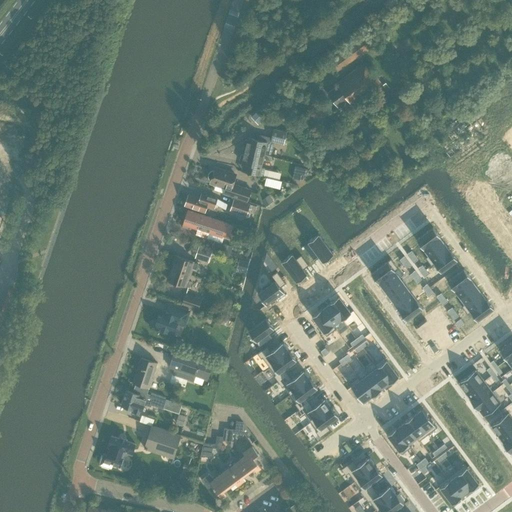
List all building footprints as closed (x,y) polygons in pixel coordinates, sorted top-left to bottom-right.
[(449,1),(424,19),(431,27),(455,9),(449,1)] [(367,33),(329,61),(338,74),(376,46),(367,33)] [(375,91),(379,97),(389,89),(385,84),(383,86),(371,69),(369,71),(364,64),(337,84),(338,86),(328,93),(339,108),(340,107),(345,113),(375,91)] [(489,103),(484,107),(491,117),(496,113),(504,124),(507,122),(509,123),(511,120),(511,112),(502,100),(492,107),(489,103)] [(258,110),(253,115),(260,123),(265,118),(258,110)] [(464,113),(435,135),(452,156),(480,134),(464,113)] [(246,147),(245,150),(270,156),(273,141),(283,144),(287,132),(274,129),(272,137),(258,133),(257,140),(248,138),(248,140),(245,140),(244,145),(246,147)] [(272,156),(270,156),(245,150),(244,155),(241,155),(240,160),(242,162),(240,171),(263,177),(265,168),(261,167),(264,158),(265,158),(265,160),(270,161),(272,156)] [(295,166),(292,178),(301,180),(309,169),(295,166)] [(233,184),(236,175),(216,168),(215,171),(213,171),(210,172),(209,174),(209,177),(210,179),(212,180),(211,183),(226,188),(224,194),(234,197),(248,202),(252,191),(233,184)] [(267,177),(265,185),(281,188),(282,181),(267,177)] [(496,181),(480,193),(486,201),(502,189),(496,181)] [(502,189),(486,201),(491,209),(507,197),(502,189)] [(201,193),(199,199),(189,195),(185,206),(205,213),(207,206),(214,208),(217,199),(201,193)] [(270,196),(263,202),(266,206),(274,200),(270,196)] [(250,203),(248,202),(234,197),(230,210),(246,216),(250,203)] [(511,202),(507,197),(491,209),(497,216),(511,204),(511,202)] [(511,204),(497,216),(503,225),(511,217),(511,204)] [(230,238),(234,226),(227,224),(188,211),(184,223),(183,227),(188,228),(189,225),(199,228),(197,234),(207,237),(209,231),(223,236),(230,238)] [(433,227),(417,239),(423,248),(440,236),(433,227)] [(308,242),(303,246),(314,261),(320,257),(323,262),(334,254),(318,233),(308,241),(308,242)] [(440,236),(423,248),(424,249),(424,248),(429,255),(445,243),(440,237),(440,236)] [(215,240),(212,247),(226,251),(228,245),(215,240)] [(445,243),(429,255),(434,262),(434,263),(451,250),(450,250),(445,243)] [(200,246),(196,258),(209,262),(213,250),(200,246)] [(451,250),(434,263),(441,272),(458,259),(451,250)] [(266,252),(265,260),(272,270),(277,267),(266,252)] [(292,253),(281,261),(297,281),(307,274),(304,269),(309,265),(301,255),(296,259),(292,253)] [(190,267),(194,268),(196,262),(174,255),(170,267),(188,273),(190,267)] [(388,261),(371,273),(378,282),(395,270),(388,261)] [(186,279),(188,273),(170,267),(166,279),(188,287),(190,281),(186,279)] [(464,268),(448,280),(454,290),(471,277),(464,268)] [(395,270),(378,282),(378,283),(379,282),(384,289),(400,277),(395,270)] [(264,289),(258,293),(266,304),(273,299),(273,300),(278,296),(277,296),(284,291),(281,287),(286,283),(277,271),(271,275),(275,280),(270,284),(269,282),(262,287),(264,289)] [(400,277),(384,289),(389,296),(405,284),(400,277)] [(471,277),(454,290),(455,290),(460,297),(476,285),(471,278),(471,277)] [(405,284),(389,296),(395,303),(411,291),(405,284)] [(476,285),(460,297),(465,304),(481,292),(476,285)] [(411,291),(395,303),(400,310),(399,311),(400,311),(416,298),(411,291)] [(481,292),(465,304),(470,311),(487,299),(487,298),(486,299),(481,292)] [(185,294),(182,303),(197,308),(200,299),(185,294)] [(339,296),(330,302),(342,319),(351,312),(339,296)] [(416,298),(400,311),(406,320),(423,308),(416,298)] [(487,299),(470,311),(477,320),(494,308),(487,299)] [(321,309),(336,329),(336,328),(334,325),(342,319),(330,302),(329,303),(330,303),(322,309),(321,309)] [(150,325),(151,328),(158,330),(157,331),(159,331),(159,330),(173,335),(177,323),(185,325),(190,311),(167,303),(164,312),(163,311),(163,312),(164,312),(163,317),(159,315),(157,321),(154,320),(151,321),(150,325)] [(321,309),(312,316),(327,335),(336,329),(321,309)] [(267,317),(249,330),(256,341),(259,339),(263,344),(273,336),(269,331),(274,327),(267,317)] [(511,341),(500,350),(507,359),(511,355),(511,341)] [(267,345),(257,353),(261,358),(263,358),(269,366),(290,350),(289,350),(288,349),(284,343),(283,342),(271,350),(267,345)] [(207,380),(213,363),(175,350),(169,367),(174,369),(173,374),(198,383),(200,377),(207,380)] [(290,350),(269,366),(275,375),(274,375),(278,381),(288,373),(284,368),(297,359),(290,350)] [(384,356),(375,363),(390,383),(399,376),(384,356)] [(134,389),(133,388),(132,392),(136,393),(137,390),(147,393),(149,388),(157,363),(141,358),(133,382),(136,383),(134,389)] [(377,367),(369,373),(381,389),(382,389),(381,389),(389,383),(390,383),(375,363),(375,364),(377,367)] [(476,369),(458,382),(467,394),(484,381),(476,369)] [(288,373),(278,381),(282,386),(284,385),(290,394),(311,378),(310,378),(309,377),(305,371),(304,370),(292,378),(288,373)] [(358,376),(372,396),(381,389),(369,373),(361,379),(358,376)] [(358,376),(349,383),(363,402),(372,396),(358,376)] [(311,378),(290,394),(296,403),(295,403),(299,409),(309,401),(306,396),(318,387),(311,378)] [(484,381),(467,394),(471,399),(470,400),(474,405),(493,392),(484,381)] [(182,405),(147,393),(137,390),(136,393),(132,392),(127,390),(122,405),(135,410),(134,413),(144,416),(148,405),(155,407),(156,405),(179,413),(182,405)] [(493,392),(474,405),(478,410),(479,409),(484,416),(501,403),(493,392)] [(299,409),(296,411),(300,417),(305,414),(311,422),(332,406),(331,406),(330,405),(326,399),(325,398),(313,406),(309,401),(299,409)] [(332,406),(311,422),(317,430),(316,431),(320,437),(330,429),(327,424),(339,415),(338,414),(339,413),(334,406),(332,407),(332,406)] [(414,414),(413,414),(428,434),(437,427),(423,408),(414,415),(414,414)] [(511,417),(508,412),(491,425),(499,437),(511,427),(511,417)] [(413,414),(405,421),(419,441),(428,434),(413,414)] [(180,415),(177,424),(182,426),(186,416),(180,415)] [(233,429),(233,432),(235,433),(248,435),(251,433),(243,422),(237,421),(237,420),(235,429),(233,429)] [(396,427),(411,447),(409,443),(417,438),(419,441),(405,421),(404,421),(405,421),(397,427),(396,427)] [(152,426),(145,448),(173,458),(181,435),(152,426)] [(396,427),(387,434),(402,454),(411,447),(396,427)] [(511,427),(499,437),(504,443),(503,443),(506,448),(511,444),(511,427)] [(223,436),(223,440),(230,441),(231,441),(233,432),(233,429),(224,428),(223,436)] [(107,454),(104,453),(100,464),(111,468),(112,464),(119,467),(123,457),(125,457),(129,448),(133,449),(135,443),(126,440),(127,439),(121,437),(120,438),(111,435),(108,446),(110,447),(107,454)] [(214,444),(213,448),(221,449),(222,449),(223,440),(223,436),(217,435),(216,444),(214,444)] [(204,443),(201,455),(212,456),(213,448),(214,444),(204,442),(204,443)] [(245,455),(239,460),(249,472),(254,467),(256,471),(261,467),(254,457),(259,453),(252,445),(243,452),(245,455)] [(353,460),(342,469),(346,474),(349,472),(355,481),(376,465),(375,465),(374,464),(370,458),(369,457),(357,465),(353,460)] [(249,472),(239,460),(230,467),(241,482),(245,479),(243,476),(249,472)] [(464,464),(455,470),(470,490),(479,483),(464,464)] [(376,465),(355,481),(361,489),(360,490),(364,496),(374,488),(371,483),(383,474),(376,465)] [(230,467),(220,474),(229,487),(235,482),(237,485),(241,482),(230,467)] [(455,470),(447,477),(461,497),(462,496),(461,496),(469,490),(470,490),(455,470)] [(210,473),(202,479),(208,487),(212,484),(221,497),(225,494),(223,491),(229,487),(220,474),(214,479),(210,473)] [(447,477),(437,484),(452,503),(461,497),(447,477)] [(374,488),(364,496),(369,502),(370,501),(376,509),(397,493),(396,493),(395,492),(396,492),(391,486),(390,485),(378,494),(374,488)] [(397,493),(376,509),(378,511),(392,511),(404,502),(403,501),(405,500),(399,493),(398,494),(397,493)] [(287,511),(285,511),(294,511),(295,511),(299,509),(294,503),(290,505),(285,508),(287,511)]
